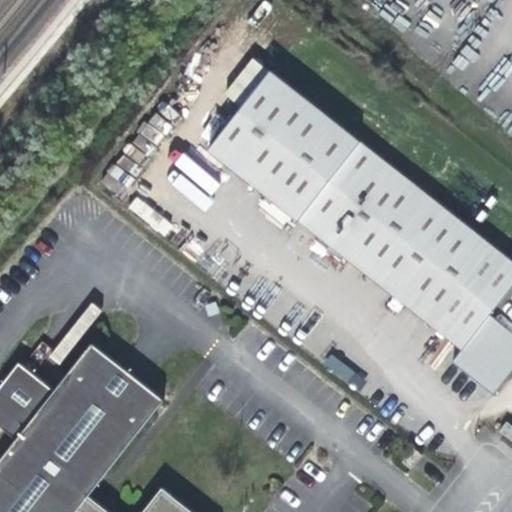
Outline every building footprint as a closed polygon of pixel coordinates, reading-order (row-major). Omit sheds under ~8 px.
[(246,105),(277,65),(258,52),(228,91),(246,105)] [(467,340),(495,304),(511,281),(511,245),(277,65),(215,146),(467,340)] [(511,368),(511,316),(495,304),(467,340),(459,351),(481,368),(501,383),(511,368)] [(0,511),(79,511),(97,490),(174,395),(101,337),(63,385),(24,432),(0,462),(0,511)] [(0,412),(24,432),(63,385),(28,357),(0,391),(0,412)] [(511,424),(510,423),(500,435),(511,443),(511,424)] [(418,449),(404,463),(412,471),(426,457),(418,449)] [(143,511),(124,511),(97,490),(79,511),(214,511),(171,478),(143,511)]
